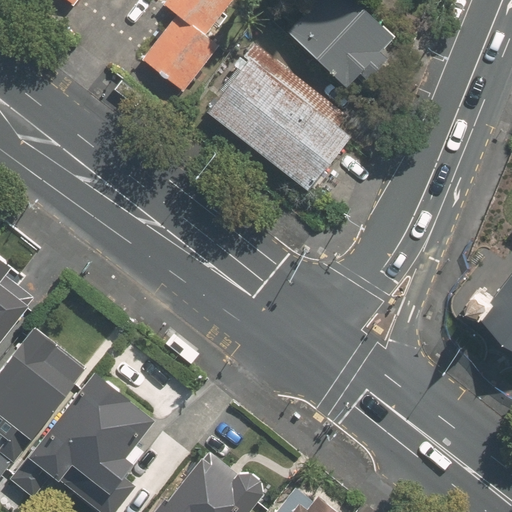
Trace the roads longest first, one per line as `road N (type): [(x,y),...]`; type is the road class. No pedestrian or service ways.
road 1 (secondary): [(0,101),(309,346)]
road 2 (secondary): [(435,177),(406,342),(428,438)]
road 3 (secondary): [(435,177),(380,268),(309,346)]
road 4 (secondary): [(503,0),(435,177)]
road 5 (secondary): [(309,346),(428,438)]
